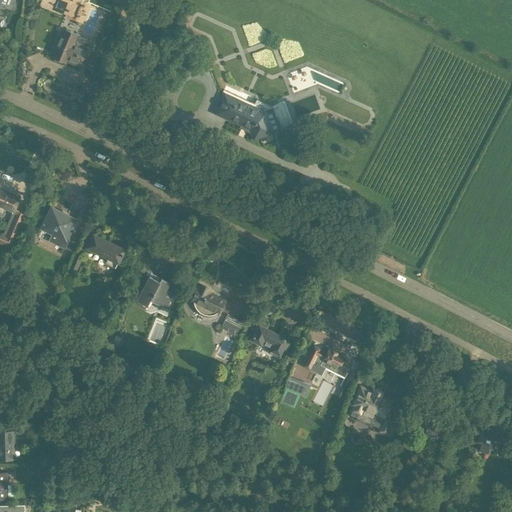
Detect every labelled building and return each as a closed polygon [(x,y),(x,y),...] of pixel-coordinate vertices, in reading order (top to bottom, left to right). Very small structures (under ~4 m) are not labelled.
[(77,34),(64,29),(60,38),(58,37),(55,44),(58,45),(53,56),(66,62),(67,58),(83,65),(89,51),(73,44),(77,34)] [(252,133),(251,134),(254,140),(260,138),(259,136),(272,132),(265,112),(225,94),(216,113),(243,125),(242,127),(249,130),(251,129),(252,133)] [(0,189),(0,210),(2,211),(4,206),(13,210),(12,212),(3,234),(2,233),(0,236),(0,243),(11,248),(20,225),(25,214),(19,211),(21,207),(16,205),(19,197),(0,189)] [(70,238),(68,237),(77,219),(51,206),(40,229),(51,234),(48,241),(65,249),(70,238)] [(125,249),(109,241),(93,233),(89,241),(83,238),(76,250),(68,270),(76,273),(84,253),(87,247),(108,257),(105,263),(115,268),(118,262),(118,263),(125,249)] [(128,274),(123,271),(117,283),(122,285),(128,274)] [(159,281),(149,276),(136,300),(147,306),(150,300),(166,308),(173,293),(166,289),(170,282),(161,278),(159,281)] [(211,289),(200,284),(192,300),(219,313),(225,301),(209,293),(211,289)] [(245,323),(228,314),(221,327),(238,336),(245,323)] [(268,325),(258,320),(254,328),(256,330),(251,340),(261,344),(262,341),(272,346),(269,353),(279,358),(283,349),(286,351),(291,342),(288,340),(291,334),(281,329),(278,334),(267,328),(268,325)] [(315,343),(303,366),(311,370),(322,375),(326,367),(337,373),(345,377),(351,365),(349,364),(343,361),(346,356),(323,345),(323,347),(315,343)] [(302,382),(289,377),(285,387),(298,392),(297,394),(306,397),(311,384),(302,381),(302,382)] [(381,389),(377,388),(373,391),(372,390),(371,393),(361,388),(362,387),(361,387),(360,389),(358,389),(356,395),(357,395),(353,405),(355,406),(352,411),(361,415),(362,413),(366,415),(366,416),(368,417),(368,416),(376,420),(374,424),(381,427),(379,431),(392,437),(398,423),(386,418),(393,401),(383,396),(383,395),(382,394),(382,392),(381,389)] [(439,438),(441,433),(441,432),(443,433),(444,429),(446,430),(451,420),(447,418),(448,416),(435,411),(434,412),(423,408),(417,423),(428,428),(426,433),(439,438)] [(499,424),(488,422),(486,433),(479,432),(477,441),(481,442),(479,451),(488,452),(489,448),(497,450),(499,439),(496,439),(499,424)] [(34,426),(18,425),(17,433),(30,434),(33,434),(34,426)] [(444,429),(443,433),(440,439),(447,442),(451,432),(446,430),(444,429)] [(13,444),(13,431),(0,431),(0,459),(12,459),(12,444),(13,444)] [(6,484),(6,472),(0,472),(0,498),(6,499),(6,496),(14,496),(13,484),(6,484)] [(24,511),(24,503),(17,503),(1,504),(1,509),(0,510),(0,511),(24,511)] [(155,511),(156,507),(134,503),(132,511),(133,511),(155,511)]
